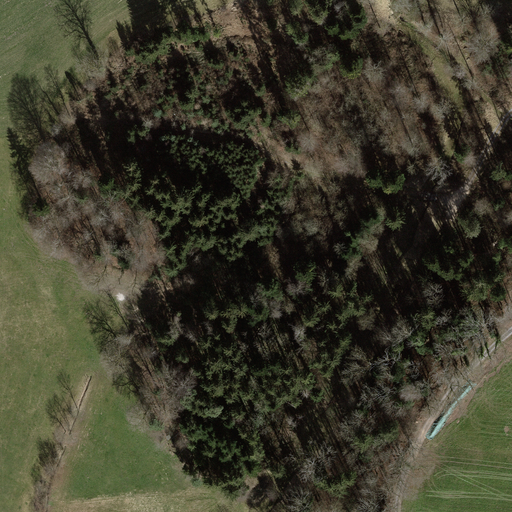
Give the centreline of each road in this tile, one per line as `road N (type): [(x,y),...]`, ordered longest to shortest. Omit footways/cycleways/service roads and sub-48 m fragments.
road 1 (track): [(511,112),(465,186),(439,198),(291,165),(241,139),(65,110)]
road 2 (track): [(511,328),(440,405),(404,476),(398,511)]
road 3 (track): [(460,191),(389,326)]
